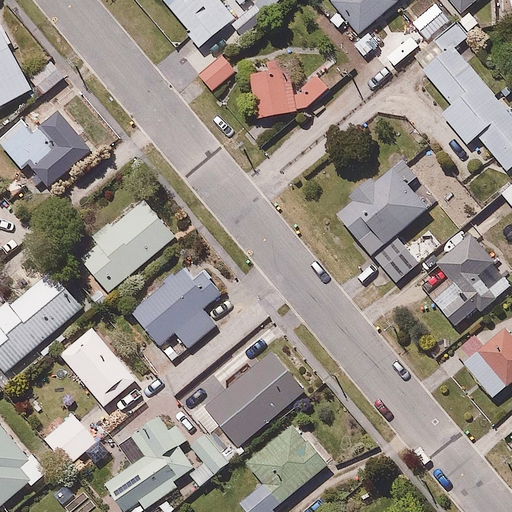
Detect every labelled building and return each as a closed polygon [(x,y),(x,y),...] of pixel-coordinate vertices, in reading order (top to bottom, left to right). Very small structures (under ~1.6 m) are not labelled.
[(165,0),(195,34),(190,38),(200,50),(239,17),(224,0),(165,0)] [(413,25),(398,4),(402,0),(332,0),(360,34),(389,11),(404,31),(413,25)] [(448,0),(460,12),(473,0),(448,0)] [(451,21),(436,2),(414,19),(429,39),(451,21)] [(436,40),(445,50),(422,70),(451,104),(442,112),(471,146),(481,138),(510,172),(511,170),(511,111),(457,48),(485,23),(473,8),(436,40)] [(0,105),(34,87),(0,24),(0,105)] [(221,50),(198,73),(214,90),(238,67),(221,50)] [(41,88),(27,102),(42,118),(56,104),(60,108),(82,87),(54,58),(32,79),(41,88)] [(316,72),(305,83),(304,92),(295,93),(292,67),(283,68),(282,59),(269,60),(270,70),(254,72),(261,117),(298,112),(315,102),(332,87),(316,72)] [(32,163),(51,186),(93,150),(60,112),(38,131),(26,116),(0,138),(0,139),(25,169),(32,163)] [(375,173),(349,195),(352,199),(338,211),(397,281),(422,260),(401,235),(434,208),(416,187),(424,181),(405,159),(381,180),(375,173)] [(511,182),(501,191),(511,204),(511,182)] [(145,193),(94,235),(100,243),(83,257),(110,290),(178,233),(145,193)] [(451,250),(438,261),(451,276),(432,293),(458,323),(479,305),(484,310),(511,285),(511,277),(508,273),(511,269),(511,267),(485,236),(482,239),(474,230),(463,240),(460,236),(448,246),(451,250)] [(176,332),(191,350),(219,326),(205,308),(227,290),(207,266),(195,277),(185,265),(132,309),(161,345),(176,332)] [(13,305),(8,299),(0,305),(0,362),(8,372),(85,308),(53,270),(13,305)] [(97,323),(60,352),(104,408),(141,379),(97,323)] [(511,330),(507,325),(485,343),(478,335),(463,347),(470,356),(464,360),(494,396),(511,380),(511,330)] [(306,390),(269,346),(204,401),(241,445),(306,390)] [(114,426),(97,406),(63,433),(53,420),(41,431),(69,464),(114,426)] [(203,487),(245,457),(234,442),(229,445),(215,426),(192,443),(196,449),(189,454),(184,445),(190,441),(177,423),(171,428),(156,408),(127,428),(144,453),(104,481),(126,511),(142,501),(148,508),(182,484),(178,478),(190,470),(203,487)] [(39,455),(0,411),(0,505),(2,508),(36,478),(26,467),(39,455)] [(258,486),(241,499),(251,511),(278,511),(279,511),(275,507),(329,464),(294,419),(240,463),(258,486)]
